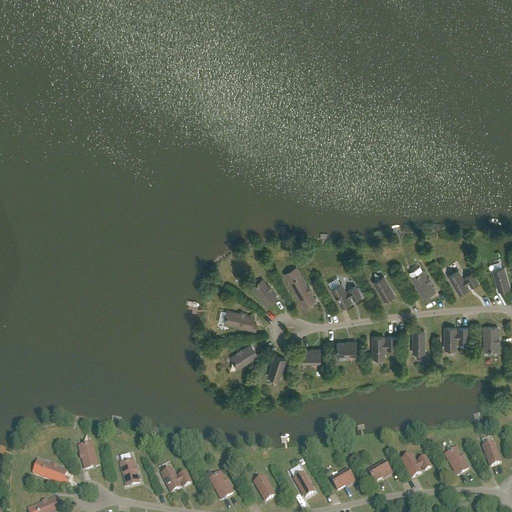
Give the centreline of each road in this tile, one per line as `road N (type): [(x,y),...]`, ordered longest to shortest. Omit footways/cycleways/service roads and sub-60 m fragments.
road 1 (residential): [(313,326),(511,309)]
road 2 (residential): [(505,493),(419,493),(315,511)]
